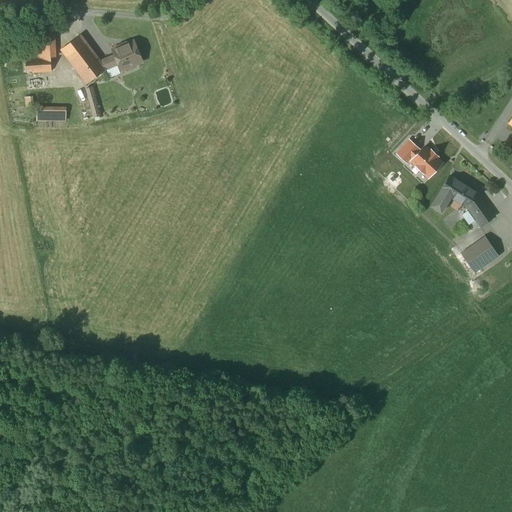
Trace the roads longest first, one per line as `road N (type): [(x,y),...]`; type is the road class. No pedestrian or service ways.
road 1 (unclassified): [(309,0),(511,185)]
road 2 (unclassified): [(0,8),(147,17),(188,0)]
